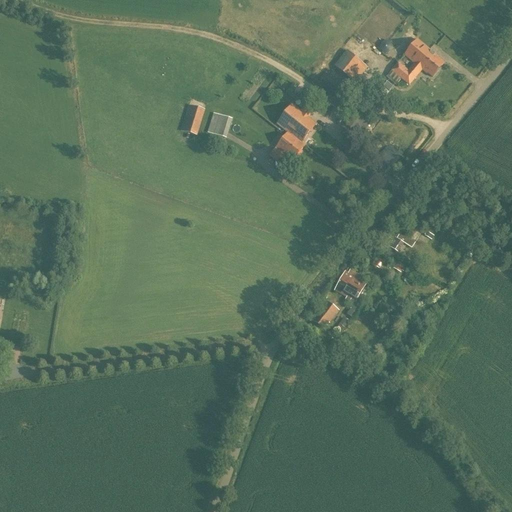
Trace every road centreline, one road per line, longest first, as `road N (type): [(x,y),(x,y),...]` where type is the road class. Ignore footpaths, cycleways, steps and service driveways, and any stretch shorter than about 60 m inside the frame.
road 1 (unclassified): [(15,0),(83,20),(216,38),(314,89),(364,109),(431,119),(448,131)]
road 2 (unclassified): [(212,511),(290,318),(448,131)]
road 3 (unknown): [(274,349),(0,376)]
